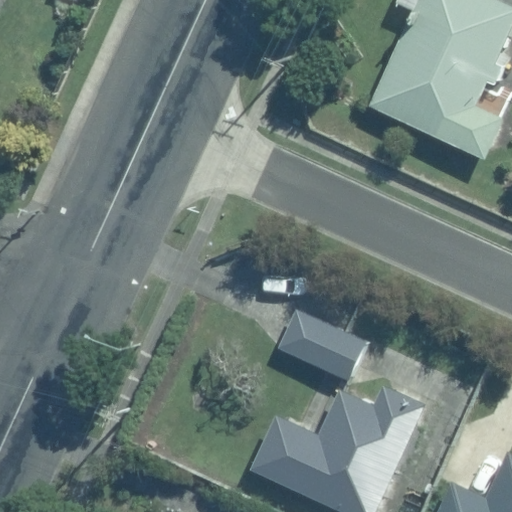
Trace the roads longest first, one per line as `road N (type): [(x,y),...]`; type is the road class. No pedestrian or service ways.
road 1 (residential): [(151,119),(511,285)]
road 2 (secondary): [(151,119),(59,323)]
road 3 (secondary): [(59,323),(0,451)]
road 4 (secondary): [(207,0),(151,119)]
